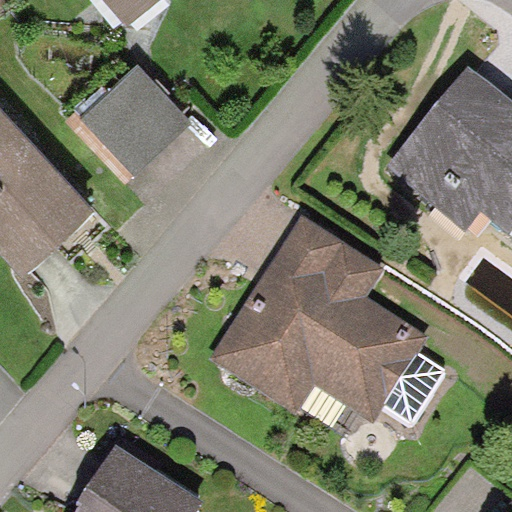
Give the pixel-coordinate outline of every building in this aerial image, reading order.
[(111,0),(126,18),(149,0),(111,0)] [(139,55),(83,106),(136,164),(192,113),(139,55)] [(511,114),(462,77),(391,170),(464,225),(477,209),(511,235),(511,114)] [(0,97),(0,236),(23,262),(93,197),(0,97)] [(301,230),(217,361),(294,411),(310,387),(368,425),(421,343),(363,305),(379,280),(301,230)] [(162,511),(112,479),(90,511),(162,511)]
